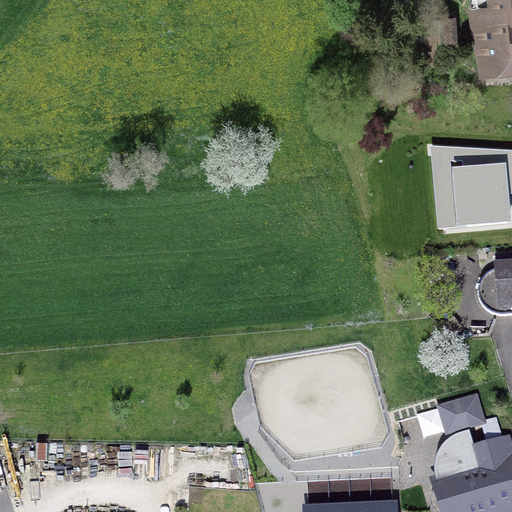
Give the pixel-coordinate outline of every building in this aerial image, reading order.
[(511,0),(487,0),(492,23),(472,27),(480,70),(511,64),(511,0)] [(429,61),(451,59),(449,21),(426,22),(429,61)] [(511,153),(434,149),(440,224),(508,218),(506,191),(511,190),(511,153)] [(511,256),(493,258),(494,268),(494,272),(486,276),(480,282),(477,290),(477,298),(480,306),(486,313),(493,317),(502,317),(511,316),(511,256)] [(444,511),(482,511),(511,503),(511,456),(435,480),(444,511)]
